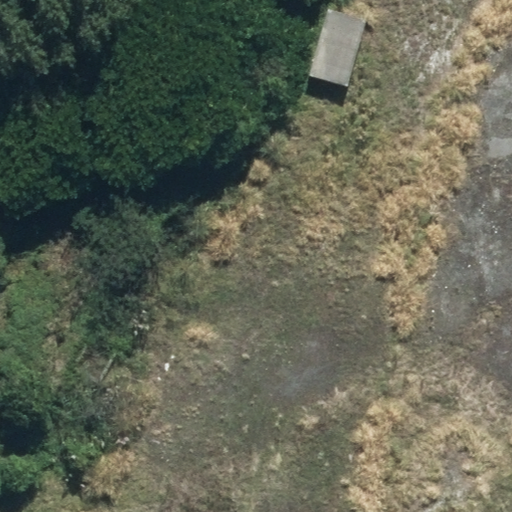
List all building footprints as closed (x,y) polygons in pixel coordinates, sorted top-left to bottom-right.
[(353,86),(371,17),(326,6),(309,75),(353,86)] [(511,28),(501,26),(484,91),(511,97),(511,28)] [(342,86),(286,78),(282,110),(337,118),(342,86)] [(316,193),(326,121),(290,116),(280,188),(316,193)] [(261,270),(279,210),(243,199),(225,259),(261,270)] [(415,275),(371,272),(368,317),(412,319),(415,275)]
